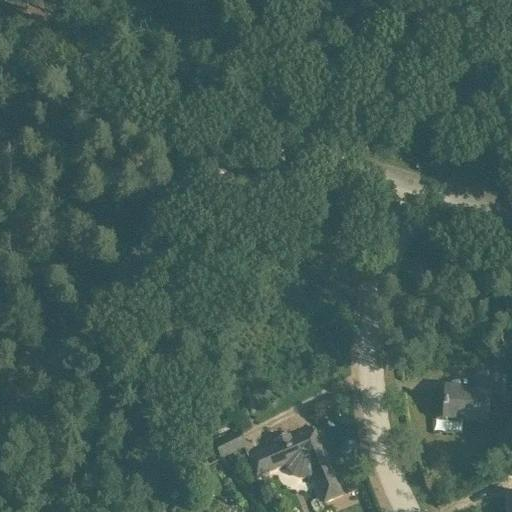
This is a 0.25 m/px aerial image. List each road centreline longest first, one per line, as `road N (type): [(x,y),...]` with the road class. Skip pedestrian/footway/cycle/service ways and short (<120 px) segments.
road 1 (unclassified): [(0,429),(236,138)]
road 2 (residential): [(407,511),(375,424),(371,368),(382,275),(417,185)]
road 3 (track): [(0,14),(118,91),(236,138)]
road 4 (residential): [(417,185),(236,138)]
road 5 (unclassified): [(236,138),(349,0)]
